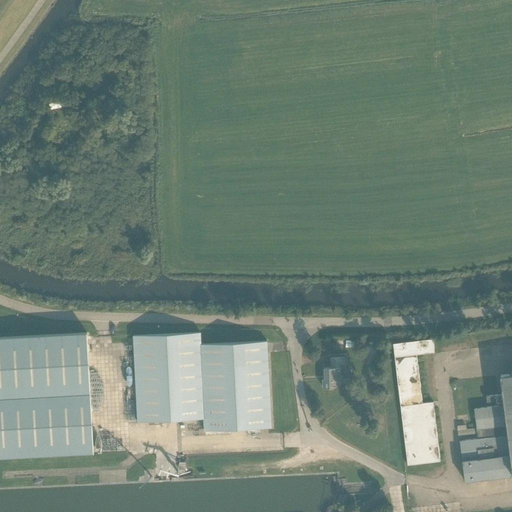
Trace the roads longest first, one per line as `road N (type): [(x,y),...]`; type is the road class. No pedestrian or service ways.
road 1 (unclassified): [(295,322),(57,315),(0,300)]
road 2 (unclassified): [(295,322),(425,320),(511,307)]
road 3 (track): [(196,466),(291,463),(324,437)]
road 4 (unclassified): [(324,437),(303,410),(295,322)]
